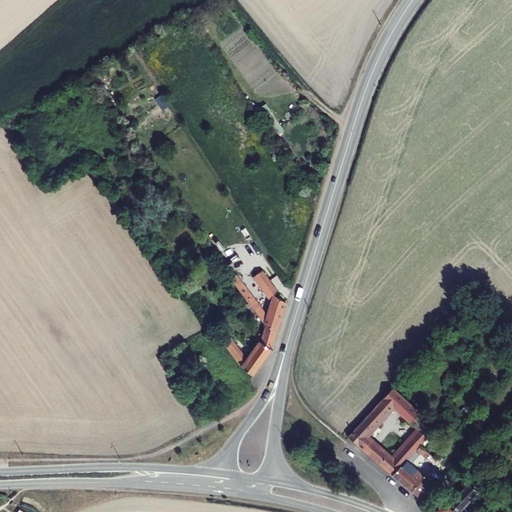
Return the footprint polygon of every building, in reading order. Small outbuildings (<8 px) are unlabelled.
[(208,0),(198,7),(203,14),(214,7),(209,0),(208,0)] [(281,289),(266,269),(257,276),(274,299),(270,313),(262,302),(263,300),(250,282),(253,278),(246,268),(235,276),(251,298),(257,306),(270,323),(269,324),(281,330),(290,301),(277,293),(281,289)] [(251,298),(242,304),(248,312),(257,306),(251,298)] [(281,330),(269,324),(264,340),(251,359),(235,336),(227,341),(247,367),(257,374),(275,348),(281,330)] [(412,456),(422,445),(409,433),(387,455),(372,439),(399,412),(412,424),(419,417),(423,413),(397,387),(347,438),(392,477),(403,465),(412,456)] [(412,424),(428,439),(428,438),(434,433),(419,417),(412,424)] [(412,456),(422,466),(433,456),(422,445),(412,456)] [(411,474),(403,465),(392,477),(422,502),(437,488),(417,468),(411,474)] [(438,511),(468,511),(490,491),(480,482),(458,504),(452,499),(438,511)]
